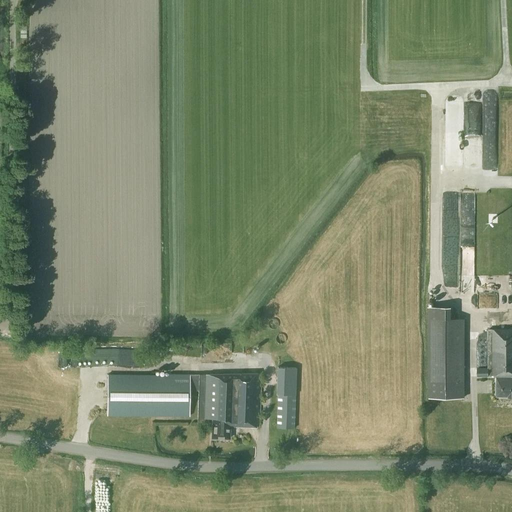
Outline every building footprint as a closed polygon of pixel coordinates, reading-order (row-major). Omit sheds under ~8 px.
[(451,123),(451,143),(466,143),(467,172),(483,172),(483,166),(499,166),(499,138),(484,138),(483,92),(466,92),(466,123),(451,123)] [(463,259),(463,265),(475,265),(476,255),(470,255),(470,259),(463,259)] [(499,307),(499,292),(480,293),(480,307),(499,307)] [(429,306),(429,397),(465,397),(465,317),(452,317),(452,306),(429,306)] [(511,328),(488,329),(488,368),(478,368),(478,376),(497,376),(497,395),(508,395),(508,396),(511,396),(511,328)] [(296,367),(277,366),(277,393),(278,393),(277,427),(294,428),(296,367)] [(198,391),(198,424),(209,424),(209,418),(213,418),(213,437),(230,438),(230,426),(259,427),(262,373),(200,375),(169,374),(169,375),(108,374),(107,414),(189,416),(190,390),(198,391)]
